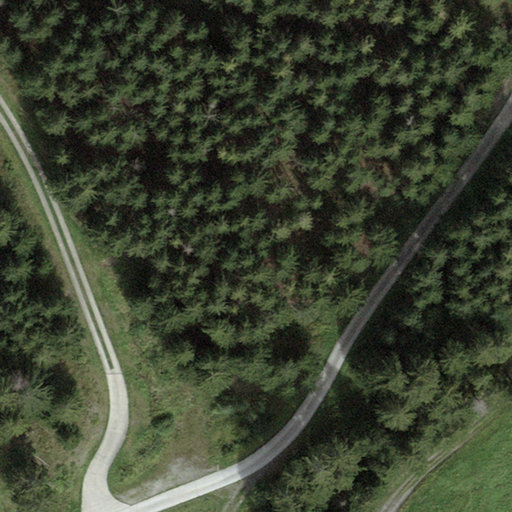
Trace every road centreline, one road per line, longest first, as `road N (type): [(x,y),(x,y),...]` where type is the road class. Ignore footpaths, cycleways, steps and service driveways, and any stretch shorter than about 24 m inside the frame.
road 1 (track): [(242,470),(283,443),(337,364),(379,281),(511,98)]
road 2 (track): [(101,511),(99,466),(117,423),(114,361),(0,101)]
road 3 (track): [(511,408),(402,511)]
